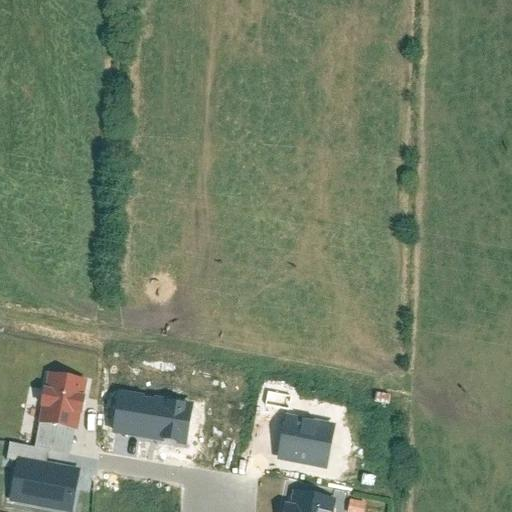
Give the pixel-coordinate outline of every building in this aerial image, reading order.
[(88,386),(50,377),(39,426),(74,433),(78,434),(88,386)] [(194,408),(120,395),(113,434),(187,447),(194,408)] [(333,430),(287,420),(279,457),(325,467),(333,430)] [(74,433),(39,426),(35,449),(48,451),(71,455),(74,433)] [(7,460),(16,462),(17,458),(46,464),(48,451),(35,449),(10,444),(7,460)] [(46,464),(17,458),(16,462),(8,503),(56,511),(72,511),(81,470),(46,464)] [(348,511),(352,493),(285,482),(279,511),(348,511)]
